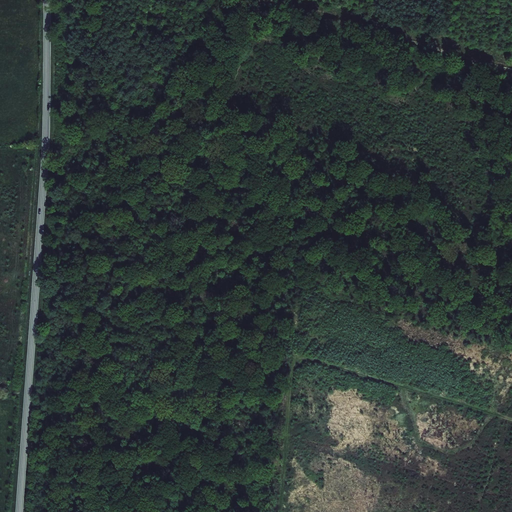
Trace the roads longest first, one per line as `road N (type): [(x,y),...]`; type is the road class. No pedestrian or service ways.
road 1 (tertiary): [(19,511),(47,0)]
road 2 (track): [(279,511),(290,379),(302,359),(511,419)]
road 3 (track): [(406,388),(403,405),(416,441),(439,450),(466,447),(492,413)]
